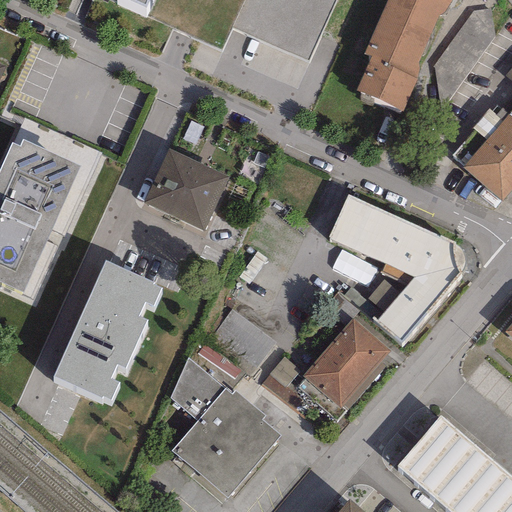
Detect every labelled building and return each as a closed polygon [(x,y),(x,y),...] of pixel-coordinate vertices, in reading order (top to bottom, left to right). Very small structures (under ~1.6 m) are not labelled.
[(243,0),(231,28),(308,63),(336,0),(243,0)] [(450,0),(386,0),(363,55),(370,57),(355,90),(402,111),(416,78),(418,69),(417,64),(439,15),(442,15),(445,11),(448,6),(450,0)] [(490,8),(471,11),(433,66),(441,112),(494,36),(490,8)] [(511,109),(502,122),(486,140),(462,168),(501,201),(511,188),(511,109)] [(486,140),(502,122),(487,110),(472,127),(486,140)] [(99,153),(22,118),(0,165),(0,282),(22,293),(21,295),(32,300),(99,153)] [(204,230),(228,177),(168,149),(143,202),(204,230)] [(454,243),(347,194),(327,238),(384,265),(380,274),(406,286),(399,294),(383,312),(374,322),(400,344),(461,274),(460,273),(462,269),(463,266),(464,259),(463,255),(462,252),(460,249),(456,247),(454,246),(454,243)] [(153,282),(104,261),(52,377),(101,399),(102,397),(110,400),(118,382),(110,379),(115,365),(124,369),(146,320),(137,316),(143,303),(152,306),(160,288),(151,285),(153,282)] [(399,294),(383,280),(366,298),(383,312),(399,294)] [(274,343),(231,310),(205,342),(241,370),(248,376),(274,343)] [(389,352),(351,319),(301,376),(304,379),(296,387),(336,422),(385,366),(380,362),(389,352)] [(511,322),(503,332),(511,339),(511,322)] [(241,370),(205,342),(197,352),(233,380),(241,370)] [(227,499),(279,435),(261,420),(266,415),(234,391),(231,394),(224,389),(187,358),(169,398),(197,421),(171,450),(227,499)] [(285,387),(299,371),(283,358),(268,375),(284,388),(285,387)] [(292,412),(302,401),(285,387),(284,388),(268,375),(259,386),(292,412)] [(511,511),(511,478),(439,416),(397,467),(449,511),(511,511)] [(362,511),(348,500),(337,511),(362,511)]
